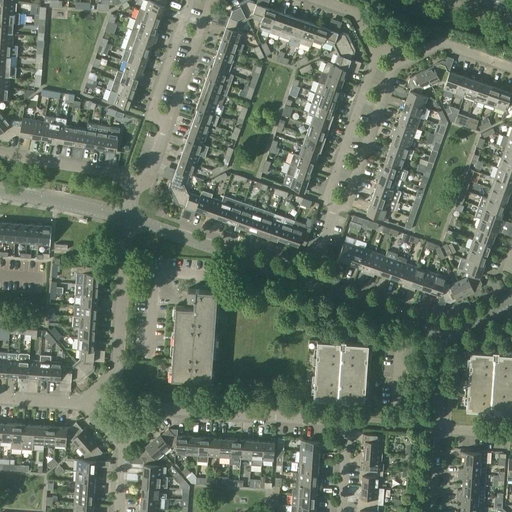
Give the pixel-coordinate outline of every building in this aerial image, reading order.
[(0,0),(0,11),(14,12),(15,1),(0,0)] [(156,2),(149,0),(148,0),(145,10),(162,16),(165,6),(156,2)] [(247,18),(252,16),(262,20),(267,7),(252,2),(253,1),(251,0),(245,0),(240,3),(243,9),(247,18)] [(240,30),(243,21),(247,18),(243,9),(240,3),(232,6),(230,11),(232,12),(227,26),(239,31),(240,30)] [(46,14),(46,11),(40,10),(40,6),(37,6),(37,14),(46,14)] [(261,23),(260,26),(261,29),(269,32),(277,10),(267,7),(262,20),(261,23)] [(145,10),(145,11),(139,9),(136,19),(158,26),(162,16),(145,10)] [(280,36),(287,14),(277,10),(269,32),(280,36)] [(0,11),(0,22),(14,23),(20,23),(20,13),(14,12),(0,11)] [(287,14),(280,36),(290,39),(297,18),(287,14)] [(300,43),(307,21),(297,18),(290,39),(300,43)] [(157,37),(159,32),(156,32),(158,26),(136,19),(132,29),(157,37)] [(312,41),(318,25),(307,21),(300,43),(310,46),(312,41)] [(0,22),(0,32),(13,34),(14,23),(0,22)] [(323,44),(324,41),(323,41),(328,28),(318,25),(312,41),(323,44)] [(243,31),(240,30),(239,31),(227,26),(223,36),(239,42),(243,31)] [(324,41),(334,45),(336,49),(352,42),(348,34),(343,32),(342,33),(328,28),(323,41),(324,41)] [(155,42),(157,37),(132,29),(129,39),(151,47),(153,41),(155,42)] [(0,32),(0,43),(12,44),(13,34),(0,32)] [(223,36),(219,47),(235,52),(241,54),(244,44),(239,42),(223,36)] [(129,39),(125,49),(147,57),(151,47),(129,39)] [(352,42),(336,49),(338,54),(335,63),(334,64),(347,69),(352,54),(354,55),(356,49),(352,42)] [(0,43),(0,54),(11,55),(17,56),(18,45),(12,44),(0,43)] [(219,47),(216,57),(232,62),(235,52),(219,47)] [(122,59),(127,61),(144,67),(147,57),(125,49),(122,59)] [(282,62),(283,57),(285,52),(280,50),(278,55),(276,60),(282,62)] [(0,54),(0,65),(11,66),(11,55),(0,54)] [(216,57),(212,67),(228,73),(232,62),(216,57)] [(143,78),(145,73),(142,72),(144,67),(127,61),(124,71),(143,78)] [(448,70),(445,65),(446,62),(443,61),(436,64),(436,65),(434,66),(434,65),(425,70),(426,72),(432,85),(441,80),(446,82),(449,71),(448,70)] [(335,63),(332,62),(331,63),(329,62),(327,63),(324,72),(326,72),(344,79),(346,72),(347,69),(334,64),(335,63)] [(252,70),(252,71),(257,72),(260,73),(262,67),(254,64),(252,70)] [(0,65),(0,76),(10,77),(16,77),(17,66),(11,66),(0,65)] [(230,85),(234,75),(228,73),(212,67),(211,66),(208,72),(207,77),(225,83),(230,85)] [(118,69),(114,80),(137,87),(139,82),(141,83),(143,78),(124,71),(118,69)] [(410,78),(408,83),(411,88),(410,90),(421,94),(423,89),(432,85),(426,72),(425,70),(419,72),(416,74),(416,75),(410,78)] [(319,81),(340,89),(344,79),(326,72),(324,72),(322,71),(319,81)] [(446,82),(443,89),(454,92),(460,74),(454,72),(449,71),(446,82)] [(460,74),(454,92),(464,96),(470,78),(460,74)] [(0,87),(9,88),(10,77),(0,76),(0,87)] [(207,77),(203,87),(221,93),(226,95),(227,95),(230,85),(225,83),(207,77)] [(474,100),(481,82),(470,78),(464,96),(474,100)] [(133,98),(137,87),(114,80),(111,90),(133,98)] [(340,89),(319,81),(315,92),(337,99),(340,89)] [(475,106),(477,101),(484,103),(491,85),(481,82),(474,100),(472,105),(475,106)] [(293,84),(291,89),(298,92),(300,86),(297,85),(293,84)] [(491,85),(484,103),(495,107),(501,89),(491,85)] [(0,87),(0,98),(8,99),(9,88),(0,87)] [(222,105),(226,95),(221,93),(203,87),(200,97),(217,103),(222,105)] [(505,110),(508,104),(511,92),(501,89),(495,107),(505,110)] [(111,90),(107,100),(113,102),(129,108),(133,98),(111,90)] [(428,96),(421,94),(410,90),(406,100),(424,107),(428,96)] [(339,99),(337,99),(315,92),(312,102),(335,110),(335,109),(339,99)] [(196,108),(198,108),(214,113),(217,103),(200,97),(196,108)] [(424,107),(406,100),(403,111),(421,117),(424,107)] [(308,112),(309,112),(331,120),(335,110),(312,102),(308,112)] [(292,106),(290,106),(285,104),(284,110),(282,114),(289,117),(292,106)] [(448,114),(451,121),(455,122),(457,117),(460,109),(449,105),(449,107),(451,112),(448,114)] [(198,108),(194,118),(210,124),(216,125),(219,115),(214,113),(198,108)] [(421,117),(403,111),(399,121),(417,127),(421,117)] [(310,124),(328,130),(331,120),(309,112),(306,123),(310,124)] [(41,138),(47,139),(47,142),(52,143),(55,123),(56,117),(45,115),(44,121),(41,138)] [(440,116),(438,123),(447,126),(448,122),(445,115),(441,117),(440,116)] [(16,134),(20,135),(21,126),(22,121),(12,119),(11,124),(5,116),(0,120),(0,136),(3,140),(8,140),(16,134)] [(21,126),(20,135),(31,136),(34,119),(23,117),(22,121),(21,126)] [(478,120),(468,117),(465,126),(471,128),(473,122),(477,124),(478,120)] [(207,134),(210,124),(194,118),(191,128),(207,134)] [(31,136),(41,138),(44,121),(34,119),(31,136)] [(397,125),(394,124),(392,130),(413,138),(417,127),(399,121),(397,125)] [(84,145),(95,147),(99,124),(88,122),(87,128),(84,145)] [(52,143),(57,144),(57,141),(63,142),(66,124),(55,123),(52,143)] [(444,134),(447,126),(438,123),(434,133),(443,136),(444,134)] [(63,142),(73,144),(76,126),(66,124),(63,142)] [(96,147),(105,149),(109,126),(99,124),(95,147),(96,147)] [(328,130),(310,124),(307,134),(324,141),(328,130)] [(73,144),(84,145),(87,128),(76,126),(73,144)] [(120,128),(109,126),(105,149),(116,151),(120,128)] [(203,144),(207,134),(191,128),(187,138),(203,144)] [(390,136),(393,137),(392,141),(410,148),(413,138),(392,130),(390,136)] [(435,136),(432,144),(434,145),(439,147),(441,143),(443,136),(434,133),(434,135),(435,136)] [(319,151),(320,151),(324,141),(307,134),(303,145),(319,150),(319,151)] [(503,135),(500,145),(505,147),(511,148),(511,137),(509,136),(509,137),(503,135)] [(203,144),(187,138),(184,149),(200,154),(205,156),(209,146),(203,144)] [(410,148),(392,141),(388,152),(406,158),(410,148)] [(276,146),(271,145),(269,150),(277,153),(279,148),(276,146)] [(299,155),(315,160),(319,151),(319,150),(303,145),(299,154),(299,155)] [(430,155),(436,157),(438,151),(439,147),(434,145),(430,155)] [(511,148),(505,147),(502,157),(511,160),(511,148)] [(196,164),(200,154),(184,149),(180,159),(196,164)] [(406,158),(388,152),(385,162),(403,168),(406,158)] [(294,153),(290,163),(312,170),(315,160),(299,155),(299,154),(294,153)] [(427,165),(432,167),(434,163),(436,157),(430,155),(428,161),(427,165)] [(511,160),(502,157),(498,167),(511,171),(511,160)] [(192,175),(196,164),(180,159),(177,169),(189,173),(189,174),(192,175)] [(383,166),(380,165),(378,171),(399,178),(403,168),(385,162),(383,166)] [(290,163),(287,173),(308,181),(312,170),(290,163)] [(425,169),(423,175),(429,177),(431,171),(432,167),(427,165),(425,169)] [(511,171),(498,167),(495,177),(511,183),(511,171)] [(186,184),(189,174),(189,173),(177,169),(172,184),(170,183),(168,188),(172,196),(188,188),(186,184)] [(376,177),(379,178),(377,182),(395,189),(399,178),(378,171),(376,177)] [(289,186),(304,191),(308,181),(287,173),(283,184),(289,186)] [(511,183),(495,177),(491,187),(509,194),(511,189),(511,183)] [(467,190),(469,184),(471,180),(465,178),(464,182),(461,188),(467,190)] [(401,191),(395,189),(377,182),(374,192),(398,201),(401,191)] [(509,194),(491,187),(488,198),(506,204),(509,194)] [(190,193),(188,188),(172,196),(176,204),(181,206),(181,204),(196,209),(201,197),(200,196),(190,193)] [(463,201),(467,190),(461,188),(458,199),(463,201)] [(201,193),(200,196),(201,197),(196,209),(206,213),(212,197),(213,193),(203,190),(202,194),(201,193)] [(388,209),(394,211),(398,201),(374,192),(370,203),(388,209)] [(223,195),(221,200),(222,201),(216,216),(227,220),(234,199),(223,195)] [(416,196),(412,206),(418,208),(422,198),(416,196)] [(482,196),(478,206),(502,214),(506,204),(488,198),(482,196)] [(221,200),(212,197),(206,213),(216,216),(222,201),(221,200)] [(310,207),(312,200),(303,197),(301,202),(302,202),(301,204),(310,207)] [(237,224),(244,202),(234,199),(227,220),(236,223),(237,224)] [(237,224),(236,223),(236,225),(246,229),(255,206),(244,202),(237,224)] [(367,213),(385,220),(388,209),(370,203),(367,213)] [(257,232),(265,209),(255,206),(246,229),(257,232)] [(409,216),(414,218),(417,212),(418,208),(412,206),(411,210),(409,216)] [(475,216),(480,218),(502,225),(504,220),(500,218),(502,214),(478,206),(475,216)] [(273,219),(275,213),(265,209),(257,232),(267,236),(273,219)] [(275,213),(273,219),(267,236),(277,240),(278,238),(283,222),(285,216),(275,213)] [(351,220),(355,222),(362,224),(364,218),(357,216),(353,215),(351,220)] [(278,238),(288,241),(293,226),(295,220),(285,216),(283,222),(278,238)] [(407,223),(405,227),(411,229),(412,225),(414,218),(409,216),(407,223)] [(364,218),(362,224),(361,226),(371,230),(372,228),(374,222),(364,218)] [(477,228),(495,234),(496,230),(500,231),(502,225),(480,218),(477,228)] [(298,245),(300,241),(305,226),(306,224),(295,220),(293,226),(288,241),(298,245)] [(17,223),(5,222),(4,240),(15,241),(17,223)] [(17,223),(15,241),(27,242),(28,224),(17,223)] [(40,225),(28,224),(27,242),(38,243),(40,225)] [(50,245),(52,226),(51,226),(40,225),(38,243),(50,244),(50,245)] [(311,228),(305,226),(300,241),(306,243),(311,228)] [(382,231),(393,235),(395,229),(384,226),(382,231)] [(495,234),(477,228),(473,238),(491,245),(495,234)] [(470,249),(488,255),(491,245),(473,238),(470,249)] [(344,241),(338,259),(349,262),(355,245),(344,241)] [(355,245),(349,262),(359,266),(365,248),(355,245)] [(365,248),(359,266),(363,268),(362,271),(368,273),(375,252),(365,248)] [(488,255),(470,249),(466,259),(484,265),(488,255)] [(375,252),(368,273),(374,275),(375,272),(379,273),(385,255),(375,252)] [(389,277),(396,259),(385,255),(379,273),(389,277)] [(462,269),(469,272),(480,276),(484,265),(466,259),(462,257),(458,268),(462,269)] [(406,262),(396,259),(389,277),(400,280),(406,262)] [(408,287),(416,266),(406,262),(400,280),(404,282),(403,285),(408,287)] [(416,266),(408,287),(414,289),(416,286),(420,287),(426,270),(416,266)] [(430,291),(436,273),(426,270),(420,287),(430,291)] [(100,273),(94,273),(77,272),(76,283),(96,284),(99,285),(100,273)] [(481,288),(482,283),(480,278),(480,276),(469,272),(468,276),(458,281),(466,296),(475,291),(474,291),(481,288)] [(445,283),(447,277),(436,273),(430,291),(441,295),(445,283)] [(445,301),(450,303),(456,300),(457,300),(466,296),(458,281),(449,285),(445,283),(441,295),(443,295),(445,301)] [(75,294),(81,294),(96,295),(98,295),(99,285),(96,284),(76,283),(75,294)] [(211,381),(217,290),(194,288),(188,288),(187,298),(188,298),(188,306),(187,306),(176,305),(173,345),(172,359),(171,378),(211,381)] [(81,294),(81,305),(96,306),(97,306),(98,295),(96,295),(81,294)] [(81,305),(75,305),(74,315),(96,317),(97,317),(97,306),(96,306),(81,305)] [(73,326),(79,327),(96,328),(97,317),(96,317),(74,315),(73,326)] [(96,328),(79,327),(78,337),(95,338),(96,331),(96,328)] [(78,349),(81,349),(81,348),(94,349),(95,338),(78,337),(78,349)] [(340,342),(318,340),(313,399),(336,400),(336,402),(342,402),(342,401),(365,402),(366,387),(366,380),(367,370),(368,359),(369,344),(346,342),(346,340),(340,340),(340,342)] [(81,349),(80,359),(76,362),(88,376),(94,370),(95,365),(93,365),(94,349),(81,348),(81,349)] [(0,374),(7,375),(8,358),(8,352),(0,351),(0,374)] [(470,351),(466,409),(489,411),(489,413),(495,413),(495,411),(511,412),(511,353),(499,353),(499,351),(493,351),(493,352),(470,351)] [(28,376),(29,360),(30,354),(19,353),(19,359),(17,376),(28,376)] [(41,354),(40,360),(39,377),(50,378),(51,361),(51,355),(41,354)] [(17,376),(19,359),(8,358),(7,375),(17,376)] [(40,360),(29,360),(28,376),(39,377),(40,360)] [(62,362),(51,361),(50,378),(61,379),(62,365),(62,362)] [(88,376),(76,362),(72,366),(62,365),(61,379),(76,380),(76,381),(81,382),(88,376)] [(12,442),(13,423),(2,422),(1,441),(12,442)] [(76,422),(70,427),(67,427),(66,439),(67,439),(72,439),(78,447),(91,436),(84,428),(83,429),(76,422)] [(12,442),(11,448),(22,449),(22,443),(24,424),(13,423),(12,442)] [(33,450),(33,444),(35,425),(24,424),(22,443),(22,449),(33,450)] [(35,425),(33,444),(44,444),(46,425),(35,425)] [(55,445),(56,426),(46,425),(44,444),(55,445)] [(66,446),(67,439),(66,439),(67,427),(56,426),(55,445),(66,446)] [(177,446),(177,435),(174,434),(169,428),(161,435),(160,434),(153,440),(164,453),(171,446),(176,446),(177,446)] [(364,451),(382,453),(383,435),(363,433),(362,440),(365,441),(364,451)] [(176,446),(176,453),(187,454),(188,435),(177,435),(177,446),(176,446)] [(188,435),(187,454),(197,455),(198,455),(199,436),(188,435)] [(85,454),(84,459),(96,460),(97,457),(103,452),(96,444),(97,443),(96,441),(91,436),(78,447),(85,454)] [(208,462),(208,456),(210,437),(199,436),(198,455),(197,455),(197,461),(208,462)] [(219,456),(220,437),(210,437),(208,456),(219,456)] [(230,457),(231,438),(220,437),(219,456),(230,457)] [(241,458),(242,439),(231,438),(230,457),(241,458)] [(242,439),(241,458),(252,459),(253,440),(242,439)] [(320,441),(301,439),(300,451),(319,452),(320,441)] [(138,453),(144,460),(144,464),(156,465),(156,464),(156,459),(164,453),(153,440),(145,447),(146,448),(144,449),(144,448),(138,453)] [(262,465),(262,459),(264,440),(253,440),(252,459),(251,465),(262,465)] [(274,460),(275,441),(264,440),(262,459),(274,460)] [(481,452),(460,450),(460,456),(465,456),(464,462),(487,464),(487,452),(488,450),(481,450),(481,452)] [(319,452),(300,451),(300,462),(319,463),(319,452)] [(382,453),(364,451),(363,460),(361,460),(360,468),(383,470),(384,463),(381,463),(381,460),(382,453)] [(84,459),(77,459),(77,470),(96,471),(96,470),(96,460),(84,459)] [(299,472),(318,474),(319,463),(300,462),(299,472)] [(459,472),(486,474),(487,464),(464,462),(464,468),(459,468),(459,472)] [(163,465),(156,464),(156,465),(144,464),(143,475),(162,476),(163,465)] [(362,486),(380,487),(380,477),(383,477),(383,470),(360,468),(360,477),(362,477),(362,486)] [(96,471),(77,470),(76,481),(95,482),(96,471)] [(293,472),(293,475),(294,476),(297,477),(296,483),(317,484),(318,474),(299,472),(293,472)] [(486,474),(459,472),(458,477),(463,478),(463,483),(485,485),(486,474)] [(168,476),(162,476),(143,475),(142,485),(161,487),(167,487),(168,476)] [(75,491),(94,493),(95,482),(76,481),(75,491)] [(292,493),(297,494),(316,495),(317,484),(296,483),(296,488),(294,488),(292,490),(291,493),(292,493)] [(485,485),(463,483),(462,489),(457,489),(457,494),(484,496),(485,485)] [(166,498),(166,493),(161,492),(161,487),(142,485),(142,496),(160,497),(166,498)] [(358,503),(378,504),(383,505),(385,487),(380,487),(362,486),(361,495),(359,494),(358,503)] [(94,493),(75,491),(74,502),(93,504),(94,493)] [(292,493),(291,504),(297,505),(316,506),(316,495),(297,494),(292,493)] [(484,496),(457,494),(457,499),(462,499),(461,505),(484,507),(484,496)] [(160,497),(142,496),(141,507),(160,508),(160,497)] [(73,511),(92,511),(93,504),(74,502),(73,511)] [(358,503),(358,511),(360,511),(359,511),(377,511),(378,504),(358,503)]
